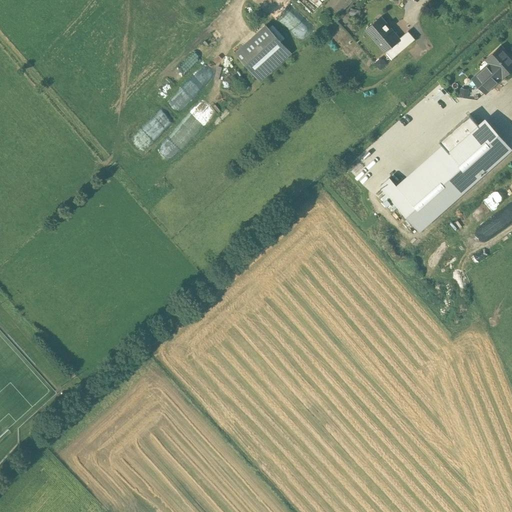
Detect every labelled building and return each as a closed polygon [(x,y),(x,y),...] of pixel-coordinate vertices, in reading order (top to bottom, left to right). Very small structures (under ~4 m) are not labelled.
[(301,0),(315,11),(323,0),(301,0)] [(330,0),(324,6),(337,18),(354,0),(330,0)] [(399,39),(380,17),(366,29),(385,52),(391,47),(399,40),(399,39)] [(265,26),(235,53),(259,80),(289,52),(265,26)] [(408,31),(399,39),(399,40),(391,47),(397,54),(415,39),(408,31)] [(448,37),(426,57),(423,55),(416,61),(428,75),(458,48),(448,37)] [(500,46),(488,57),(494,63),(483,73),(481,71),(474,78),(486,91),(502,77),(503,77),(511,68),(511,60),(507,55),(508,54),(500,46)] [(382,69),(388,63),(381,56),(375,63),(382,69)] [(469,97),(469,88),(461,88),(461,96),(469,97)] [(479,125),(456,145),(457,145),(449,152),(465,170),(510,130),(493,111),(479,125)] [(469,114),(446,135),(450,139),(451,139),(456,145),(479,125),(469,114)] [(450,139),(443,145),(447,150),(446,150),(448,152),(449,151),(449,152),(457,145),(456,145),(451,139),(450,139)] [(450,234),(449,232),(438,238),(440,242),(427,250),(438,268),(462,254),(450,234)]
